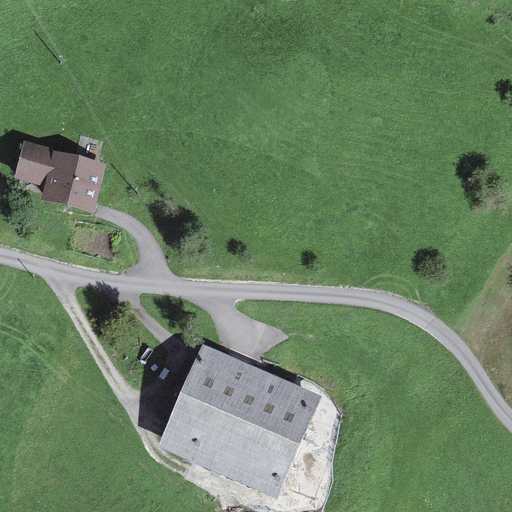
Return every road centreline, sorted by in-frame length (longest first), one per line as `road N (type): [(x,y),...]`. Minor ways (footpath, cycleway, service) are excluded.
road 1 (unclassified): [(0,256),(75,277),(401,308),(453,342),(511,421)]
road 2 (track): [(52,271),(158,465),(257,511)]
road 3 (track): [(300,511),(328,421),(316,388),(278,367),(197,290)]
